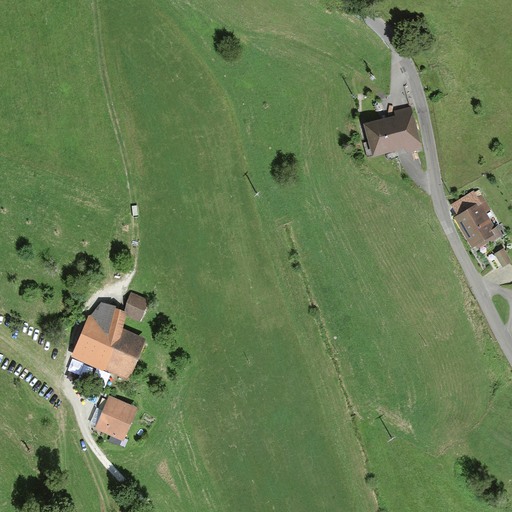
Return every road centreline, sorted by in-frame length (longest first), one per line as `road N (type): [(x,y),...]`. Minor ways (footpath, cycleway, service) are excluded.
road 1 (tertiary): [(343,0),(383,29),(411,72),(443,211),(511,354)]
road 2 (track): [(95,0),(135,225),(132,266),(118,288),(85,303),(68,328)]
